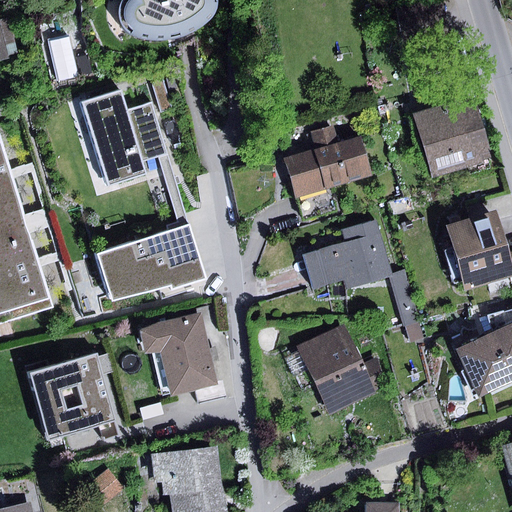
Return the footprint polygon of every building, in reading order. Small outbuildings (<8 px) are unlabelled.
[(121,0),(119,3),(117,9),(117,16),(118,21),(119,26),(122,29),(126,33),(133,36),(140,39),(149,41),(160,41),(172,40),(182,38),(190,35),(198,31),(206,26),(212,20),(215,15),(218,9),(219,3),(216,3),(215,0),(121,0)] [(431,0),(397,7),(414,87),(460,77),(443,0),(431,0)] [(0,62),(11,59),(5,44),(16,42),(10,18),(1,19),(0,16),(0,62)] [(69,37),(49,41),(59,81),(79,76),(69,37)] [(88,56),(77,58),(81,75),(92,72),(88,56)] [(173,76),(166,78),(169,91),(177,89),(173,76)] [(164,79),(152,83),(161,113),(173,109),(164,79)] [(122,92),(83,104),(110,187),(148,175),(143,161),(158,157),(168,154),(152,103),(128,110),(122,92)] [(474,97),(414,116),(434,178),(495,158),(474,97)] [(315,151),(285,160),(296,197),(334,187),(373,176),(362,136),(338,143),(333,125),(310,132),(315,151)] [(0,135),(0,323),(54,306),(40,262),(28,223),(12,174),(0,135)] [(168,154),(158,157),(179,222),(166,226),(168,232),(190,225),(168,154)] [(334,187),(296,197),(304,225),(342,214),(334,187)] [(497,211),(446,227),(466,291),(511,277),(511,260),(510,252),(497,211)] [(347,244),(305,257),(315,289),(343,281),(346,291),(389,278),(394,277),(377,220),(343,230),(347,244)] [(209,280),(191,224),(190,225),(168,232),(96,255),(112,306),(171,287),(172,291),(209,280)] [(405,274),(394,277),(389,278),(404,327),(406,326),(420,322),(405,274)] [(511,308),(489,315),(494,331),(511,323),(511,308)] [(201,315),(139,330),(145,354),(162,351),(172,397),(218,386),(201,315)] [(420,322),(406,326),(411,343),(425,339),(420,322)] [(456,349),(479,398),(511,383),(511,323),(494,331),(456,349)] [(296,347),(330,414),(386,386),(377,354),(362,362),(344,324),(296,347)] [(110,354),(99,357),(104,375),(115,372),(110,354)] [(99,357),(34,374),(51,437),(116,420),(104,375),(99,357)] [(161,403),(140,409),(143,420),(164,414),(161,403)] [(511,444),(502,447),(511,481),(511,444)] [(219,448),(149,458),(152,480),(156,479),(157,483),(163,482),(164,494),(172,493),(174,511),(227,511),(223,480),(219,448)] [(109,471),(87,488),(102,507),(124,490),(109,471)] [(33,511),(31,502),(0,509),(0,511),(33,511)] [(398,511),(399,503),(367,503),(366,511),(398,511)]
